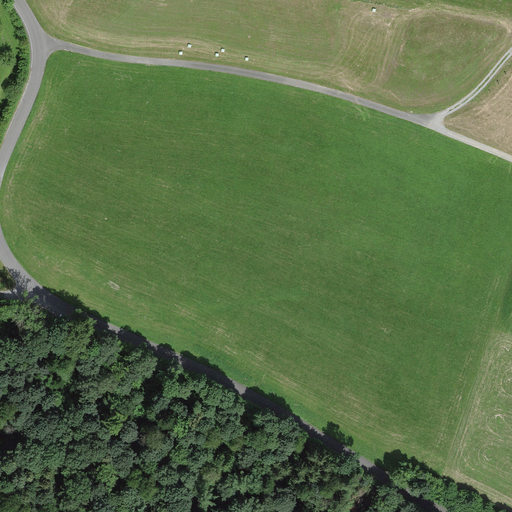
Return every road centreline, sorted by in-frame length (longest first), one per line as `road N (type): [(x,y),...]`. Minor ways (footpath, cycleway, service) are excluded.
road 1 (unclassified): [(447,511),(243,387),(55,306),(22,279),(0,244)]
road 2 (track): [(42,42),(248,72),(432,124)]
road 3 (unclassified): [(0,160),(35,81),(42,42),(18,0)]
